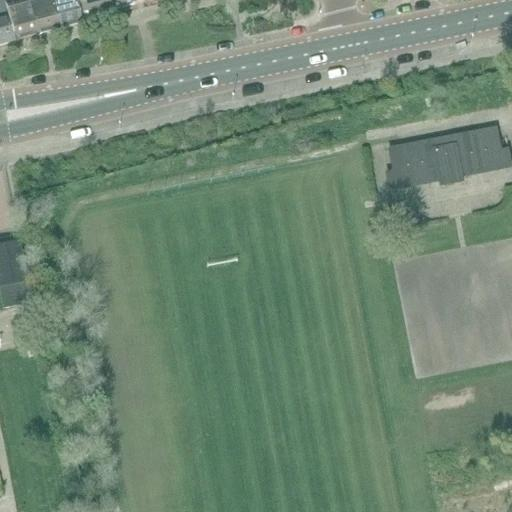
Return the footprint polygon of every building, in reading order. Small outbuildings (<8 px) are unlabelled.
[(0,0),(0,48),(14,44),(2,0),(0,0)] [(26,0),(15,3),(13,0),(2,0),(14,44),(37,39),(26,0)] [(26,0),(37,39),(59,33),(50,0),(26,0)] [(74,0),(50,0),(59,33),(82,27),(80,21),(74,0)] [(74,0),(80,21),(101,15),(97,0),(74,0)] [(122,10),(119,0),(97,0),(101,15),(122,10)] [(119,0),(122,10),(143,4),(141,0),(119,0)] [(496,140),(494,132),(389,152),(393,175),(386,176),(389,192),(438,182),(439,187),(441,187),(461,183),(460,178),(510,169),(507,153),(500,154),(497,140),(496,140)] [(0,296),(3,312),(32,306),(20,244),(0,247),(0,296)] [(21,338),(35,335),(33,323),(19,326),(21,338)]
